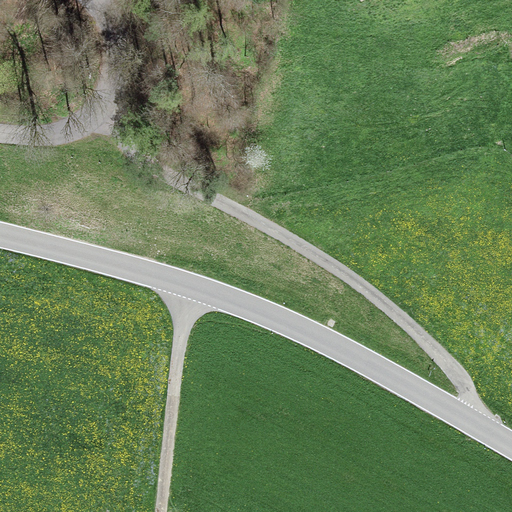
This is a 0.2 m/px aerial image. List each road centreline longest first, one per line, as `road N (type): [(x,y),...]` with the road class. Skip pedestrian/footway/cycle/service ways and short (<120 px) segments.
road 1 (tertiary): [(0,234),(245,304),(476,426)]
road 2 (unclassified): [(99,107),(159,169),(310,251),(403,319),(454,371),(476,426)]
road 3 (track): [(158,511),(187,285)]
